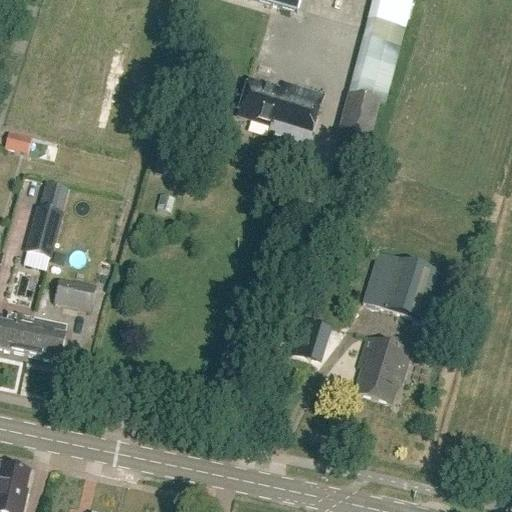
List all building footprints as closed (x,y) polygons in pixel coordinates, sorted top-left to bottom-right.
[(245,0),(298,15),(302,0),(245,0)] [(386,103),(410,1),(404,0),(369,0),(348,94),(386,103)] [(283,95),(250,85),(238,118),(272,129),(269,136),(309,149),(325,99),(286,87),(283,95)] [(365,145),(379,105),(352,96),(338,136),(365,145)] [(5,152),(28,158),(32,141),(9,136),(5,152)] [(50,263),(62,218),(36,211),(24,256),(50,263)] [(422,325),(437,276),(391,261),(383,288),(368,284),(362,307),(422,325)] [(91,316),(96,291),(60,284),(54,308),(91,316)] [(0,352),(26,358),(34,323),(9,317),(7,326),(0,324),(0,352)] [(34,323),(26,358),(59,365),(65,339),(64,338),(66,330),(34,323)] [(306,362),(323,368),(337,332),(320,325),(306,362)] [(402,387),(411,355),(367,341),(358,371),(366,373),(358,398),(391,408),(398,386),(402,387)] [(23,502),(29,475),(2,468),(0,475),(0,511),(23,511),(25,503),(23,502)]
